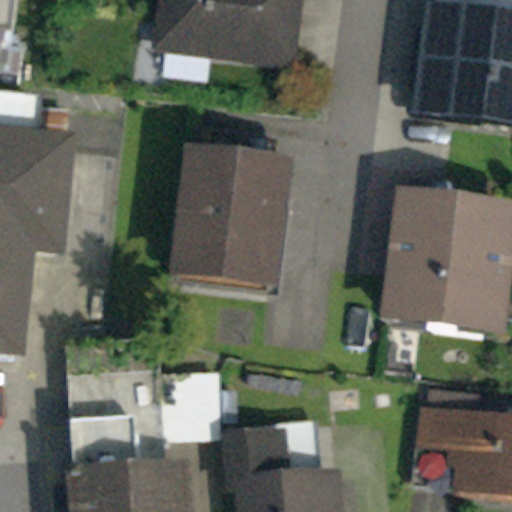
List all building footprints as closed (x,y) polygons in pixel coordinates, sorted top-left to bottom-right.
[(294,0),(169,0),(163,50),(287,65),(294,0)] [(511,43),(440,35),(429,123),(511,132),(511,43)] [(66,162),(0,155),(0,366),(17,368),(27,259),(57,261),(66,162)] [(281,187),(190,176),(176,290),(267,300),(281,187)] [(509,229),(410,216),(394,326),(493,340),(509,229)] [(511,511),(511,444),(447,438),(440,507),(491,511),(511,511)] [(281,452),(235,456),(240,511),(339,511),(337,490),(284,494),(281,452)] [(177,511),(176,498),(77,508),(77,511),(177,511)]
